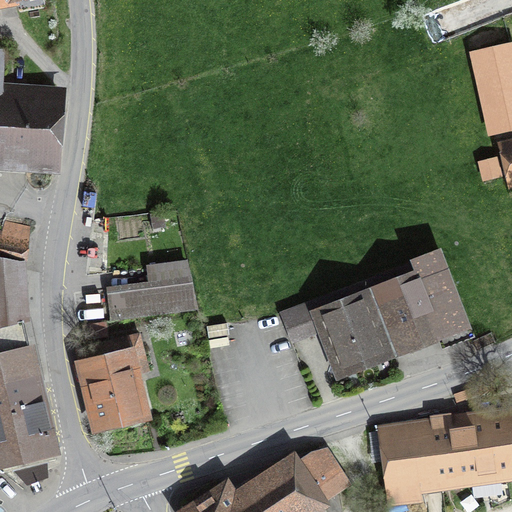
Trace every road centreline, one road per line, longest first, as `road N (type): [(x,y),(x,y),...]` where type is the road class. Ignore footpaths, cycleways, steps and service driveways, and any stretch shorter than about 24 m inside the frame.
road 1 (unclassified): [(91,500),(58,367),(52,303),(80,84),(79,0)]
road 2 (tertiary): [(511,351),(133,484)]
